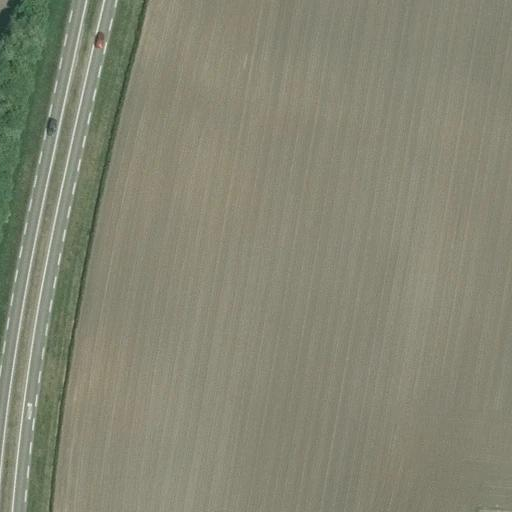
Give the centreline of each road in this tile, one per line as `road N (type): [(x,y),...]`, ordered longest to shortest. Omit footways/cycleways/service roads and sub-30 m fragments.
road 1 (primary): [(17,511),(56,238),(110,0)]
road 2 (primary): [(79,0),(14,312),(0,423)]
